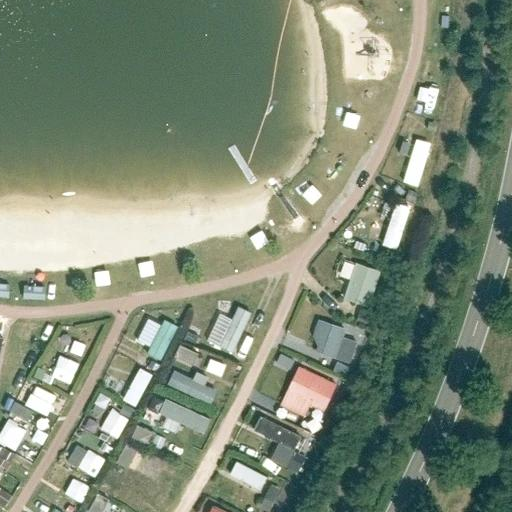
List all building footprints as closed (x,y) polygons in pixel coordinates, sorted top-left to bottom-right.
[(403,102),(420,109),(434,71),(417,65),(403,102)] [(403,153),(398,180),(418,184),(426,141),(411,138),(410,143),(395,140),(393,151),(403,153)] [(376,243),(395,249),(409,206),(389,200),(376,243)] [(368,255),(337,248),(329,285),(360,291),(368,255)] [(203,340),(232,352),(248,311),(231,304),(227,316),(214,311),(203,340)] [(339,333),(342,326),(316,317),(305,346),(345,361),(353,339),(339,333)] [(162,352),(173,332),(152,321),(142,341),(162,352)] [(174,344),(170,356),(189,362),(193,351),(174,344)] [(47,374),(68,382),(76,362),(56,354),(47,374)] [(202,369),(218,374),(223,362),(206,356),(202,369)] [(318,409),(331,381),(294,363),(274,402),(300,414),(305,403),(318,409)] [(132,405),(151,373),(136,365),(117,396),(132,405)] [(161,381),(206,403),(213,388),(169,367),(161,381)] [(31,384),(22,403),(45,415),(55,395),(31,384)] [(203,433),(209,416),(159,397),(153,413),(203,433)] [(7,411),(23,420),(29,409),(13,401),(7,411)] [(108,407),(97,426),(115,437),(127,418),(108,407)] [(301,458),(288,453),(297,432),(254,414),(248,429),(275,440),(267,459),(295,471),(301,458)] [(0,421),(0,443),(14,450),(24,427),(1,418),(0,421)] [(127,438),(156,444),(159,431),(129,425),(127,438)] [(34,427),(29,438),(41,444),(46,433),(34,427)] [(120,441),(112,460),(123,465),(131,446),(120,441)] [(0,464),(5,467),(11,452),(0,447),(0,464)] [(74,465),(92,475),(103,457),(84,447),(74,465)] [(141,451),(134,471),(157,480),(164,460),(141,451)] [(231,459),(223,474),(257,491),(265,476),(231,459)] [(71,476),(62,492),(78,501),(87,485),(71,476)] [(268,510),(278,486),(267,482),(257,506),(268,510)] [(88,511),(103,511),(110,500),(94,491),(83,509),(88,511)] [(229,511),(205,503),(201,511),(229,511)]
